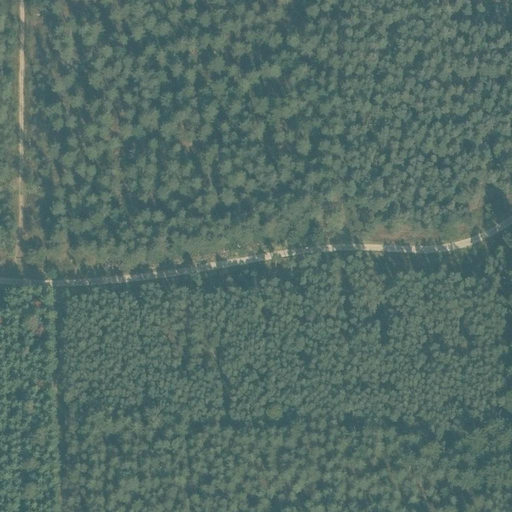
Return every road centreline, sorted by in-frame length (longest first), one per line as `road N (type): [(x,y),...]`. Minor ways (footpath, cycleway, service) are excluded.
road 1 (track): [(23,280),(160,272),(352,243),(434,250),(490,234),(511,218)]
road 2 (track): [(122,0),(185,24),(253,100),(262,130),(233,163),(204,162),(169,207),(123,223),(88,279)]
road 3 (track): [(21,0),(23,280)]
